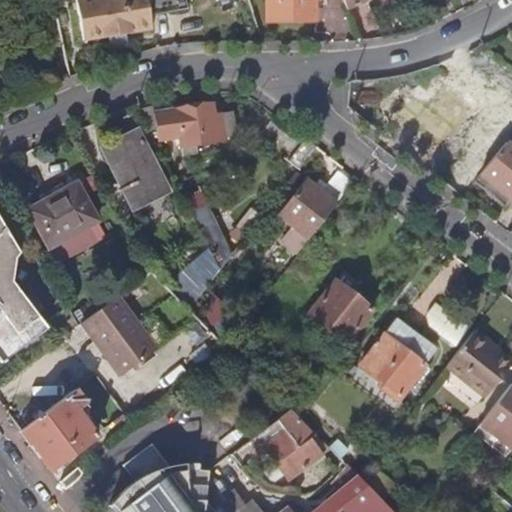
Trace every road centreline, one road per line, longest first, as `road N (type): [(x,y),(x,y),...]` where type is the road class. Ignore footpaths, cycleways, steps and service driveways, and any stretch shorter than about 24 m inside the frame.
road 1 (residential): [(255,71),(511,270)]
road 2 (residential): [(511,8),(437,44),(354,64),(255,71)]
road 3 (residential): [(0,135),(119,85),(195,69),(255,71)]
road 4 (unknown): [(32,511),(157,413),(182,413),(208,435)]
